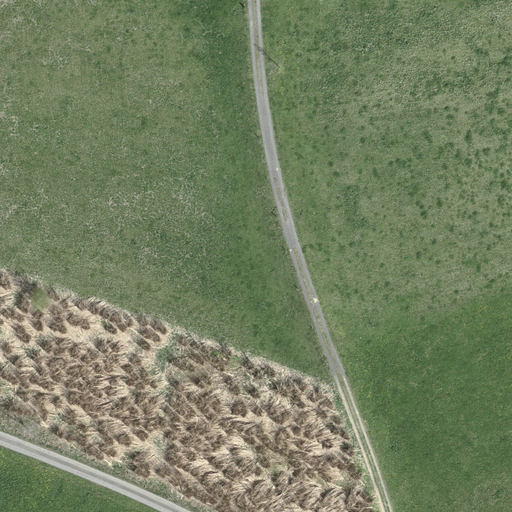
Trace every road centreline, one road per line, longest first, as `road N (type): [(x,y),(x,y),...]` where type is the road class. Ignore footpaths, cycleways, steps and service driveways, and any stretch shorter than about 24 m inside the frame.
road 1 (track): [(253,0),(271,166),(387,511)]
road 2 (unclassified): [(176,511),(0,438)]
